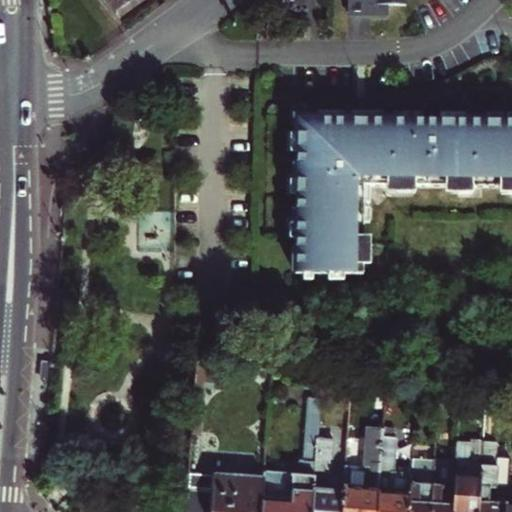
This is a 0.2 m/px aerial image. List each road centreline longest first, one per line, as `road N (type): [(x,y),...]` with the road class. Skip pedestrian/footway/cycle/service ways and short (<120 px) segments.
road 1 (residential): [(25,100),(77,93),(167,30),(218,50),(404,49),(443,37),(490,0)]
road 2 (primary): [(19,330),(25,113)]
road 3 (primary): [(2,511),(19,330)]
road 4 (primary): [(3,113),(0,257)]
